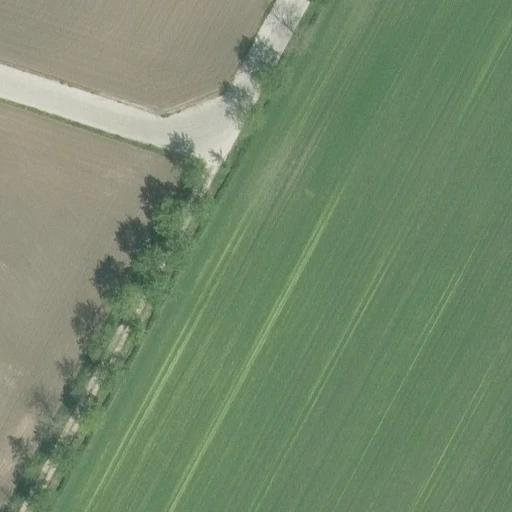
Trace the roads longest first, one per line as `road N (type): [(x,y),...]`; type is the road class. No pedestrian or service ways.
road 1 (track): [(301,0),(23,511)]
road 2 (unknown): [(0,83),(152,126),(227,136)]
